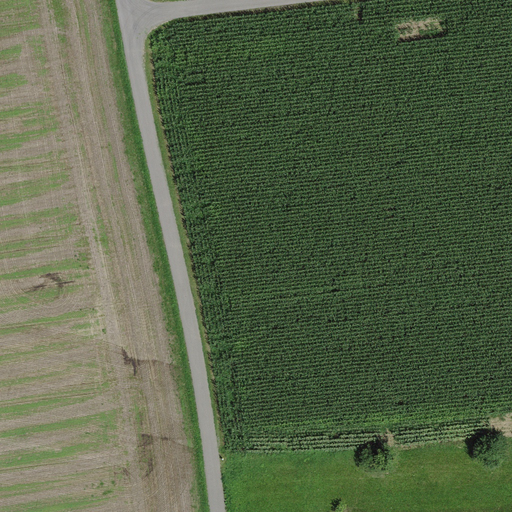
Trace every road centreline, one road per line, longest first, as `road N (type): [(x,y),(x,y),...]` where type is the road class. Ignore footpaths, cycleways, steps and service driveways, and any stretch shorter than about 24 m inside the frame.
road 1 (track): [(218,511),(199,370),(123,0)]
road 2 (track): [(126,15),(266,0)]
